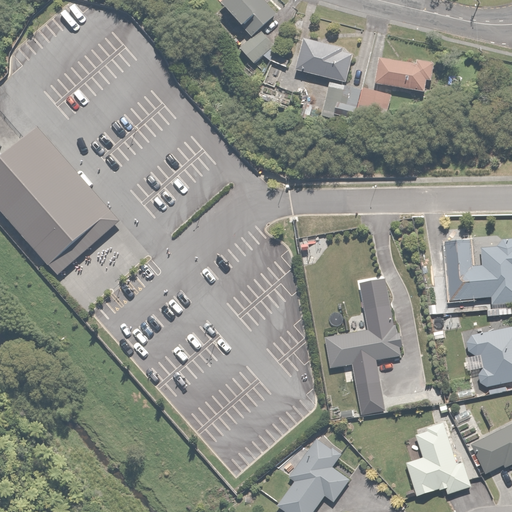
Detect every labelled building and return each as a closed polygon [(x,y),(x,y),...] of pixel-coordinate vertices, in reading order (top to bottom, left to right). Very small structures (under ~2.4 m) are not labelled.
[(281,15),(267,0),(230,0),(227,3),(247,24),(244,27),(253,37),(241,47),(256,65),(279,45),(265,29),(281,15)] [(306,39),(299,70),(351,82),(357,56),(345,53),(346,49),(306,39)] [(382,58),(378,84),(428,92),(429,82),(434,83),(437,63),(417,60),(417,63),(382,58)] [(359,113),(362,90),(331,84),(326,113),(357,119),(359,113)] [(362,90),(359,113),(392,119),(396,96),(362,90)] [(457,279),(458,299),(489,298),(493,298),(493,305),(511,304),(511,239),(505,239),(501,247),(484,247),(485,265),(476,266),(475,242),(448,243),(450,279),(457,279)] [(274,260),(246,264),(252,299),(280,295),(274,260)] [(370,333),(329,336),(332,369),(354,367),(356,384),(381,382),(379,360),(403,358),(400,326),(396,326),(394,308),(368,310),(370,333)] [(481,383),(489,387),(511,382),(511,328),(475,335),(469,342),(470,352),(477,356),(483,356),(484,369),(480,374),(481,383)] [(435,390),(430,398),(440,405),(446,397),(435,390)] [(425,458),(409,463),(420,497),(449,488),(451,494),(482,485),(474,460),(460,465),(448,423),(430,428),(430,430),(418,434),(425,458)] [(511,425),(473,445),(486,473),(505,464),(507,467),(511,465),(511,425)] [(296,483),(279,506),(287,511),(314,511),(327,496),(335,502),(352,479),(335,466),(342,456),(320,439),(291,479),(296,483)]
